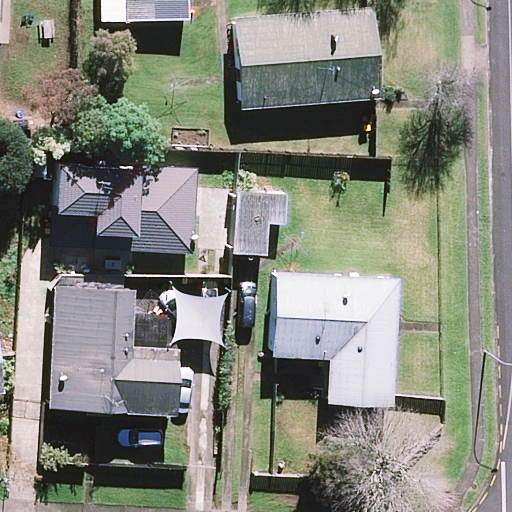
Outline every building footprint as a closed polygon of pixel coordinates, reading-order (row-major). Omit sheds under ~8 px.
[(186,12),(186,0),(97,0),(98,13),(186,12)] [(364,0),(232,0),(238,96),(373,89),(371,53),(387,52),(386,36),(366,37),(364,0)] [(193,156),(52,150),(50,190),(89,191),(89,210),(48,208),(47,235),(189,241),(193,156)] [(262,243),(266,189),(234,186),(230,240),(262,243)] [(394,265),(273,259),(270,341),(326,343),(324,386),(388,389),(394,265)] [(216,328),(219,279),(173,277),(173,297),(156,296),(157,281),(53,277),(48,393),(170,398),(173,326),(216,328)]
